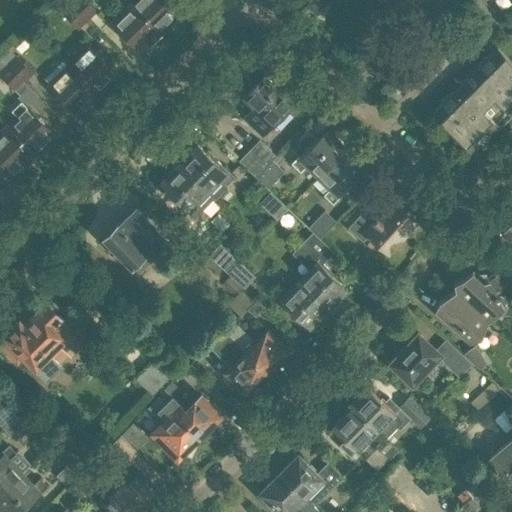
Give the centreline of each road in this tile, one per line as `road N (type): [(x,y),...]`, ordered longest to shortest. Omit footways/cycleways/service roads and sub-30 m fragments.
road 1 (residential): [(183,511),(404,292),(469,205)]
road 2 (residential): [(0,259),(255,3)]
road 3 (residential): [(469,205),(255,3)]
